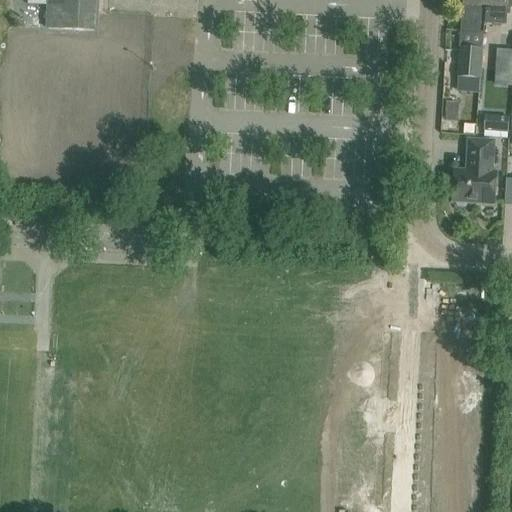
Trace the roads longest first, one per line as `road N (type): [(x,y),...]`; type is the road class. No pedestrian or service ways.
road 1 (residential): [(418,255),(403,511)]
road 2 (residential): [(431,0),(418,255)]
